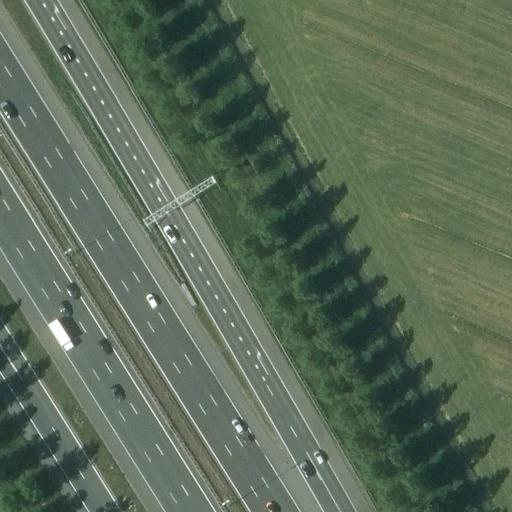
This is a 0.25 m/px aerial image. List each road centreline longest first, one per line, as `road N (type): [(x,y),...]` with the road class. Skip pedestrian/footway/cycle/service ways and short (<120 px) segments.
road 1 (motorway): [(339,511),(38,0)]
road 2 (motorway): [(271,511),(0,72)]
road 3 (motorway): [(0,204),(191,511)]
road 4 (motorway): [(0,331),(56,438)]
